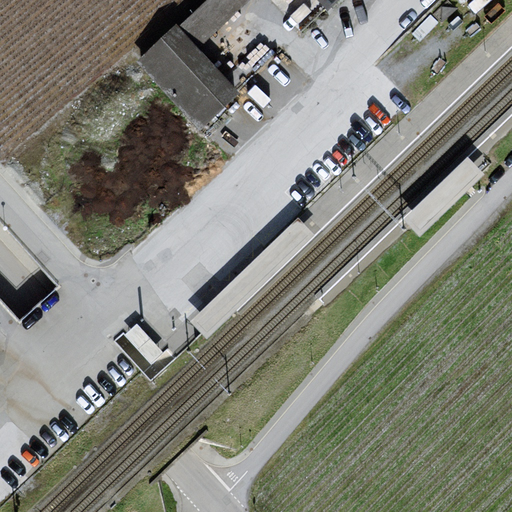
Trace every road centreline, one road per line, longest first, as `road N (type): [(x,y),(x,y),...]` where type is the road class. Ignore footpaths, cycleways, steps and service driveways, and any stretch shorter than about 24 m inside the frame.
road 1 (unclassified): [(215,499),(511,178)]
road 2 (residential): [(110,290),(184,250),(268,173),(403,0)]
road 3 (unclassified): [(215,499),(0,256)]
road 4 (unclassified): [(110,290),(108,315),(48,371),(0,316)]
road 5 (residential): [(0,190),(83,282),(110,290)]
